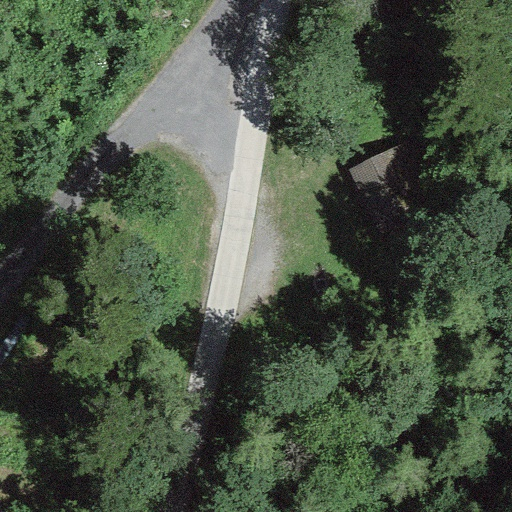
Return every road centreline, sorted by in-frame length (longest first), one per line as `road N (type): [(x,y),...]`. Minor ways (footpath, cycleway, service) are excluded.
road 1 (unclassified): [(273,47),(240,244),(172,511)]
road 2 (unclassified): [(273,47),(166,93),(0,291)]
